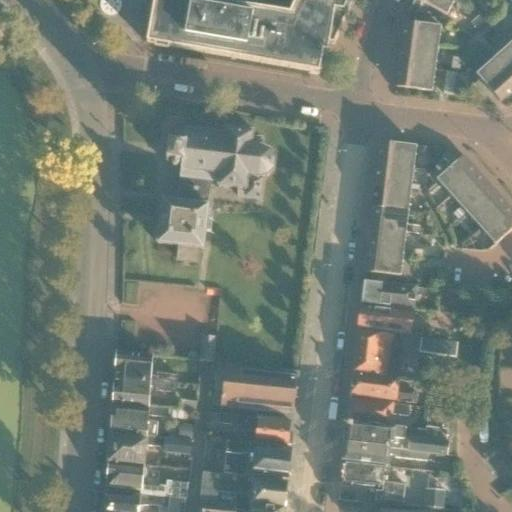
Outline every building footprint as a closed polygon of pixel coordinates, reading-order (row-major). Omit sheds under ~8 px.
[(256,5),(246,0),(154,0),(147,44),(319,75),(325,44),(334,46),(353,0),(296,0),(289,16),(255,10),(256,5)] [(447,17),(455,0),(415,0),(410,12),(417,15),(422,4),(447,17)] [(481,0),(477,3),(492,22),(503,13),(492,0),(481,0)] [(438,51),(441,29),(413,25),(417,15),(410,12),(405,23),(402,46),(438,51)] [(490,41),(499,51),(506,44),(498,35),(490,41)] [(435,72),(438,51),(402,46),(399,67),(435,72)] [(511,82),(511,50),(509,47),(493,62),(511,82)] [(450,70),(459,71),(461,59),(452,58),(450,70)] [(511,82),(493,62),(483,70),(477,63),(464,75),(474,85),(480,80),(500,103),(511,92),(511,82)] [(432,94),(435,72),(399,67),(396,89),(432,94)] [(458,75),(447,74),(444,96),(455,97),(458,75)] [(165,161),(171,162),(171,165),(173,168),(176,168),(179,167),(180,162),(182,163),(180,181),(181,181),(178,203),(163,202),(160,227),(156,230),(155,238),(159,242),(158,245),(180,248),(179,262),(198,265),(199,250),(203,250),(210,195),(209,195),(210,182),(220,184),(220,188),(239,190),(238,198),(244,199),(261,201),(264,177),(267,177),(267,178),(268,178),(275,171),(276,161),(271,152),(262,148),(263,140),(252,139),(253,134),(226,131),(225,134),(187,130),(187,132),(176,130),(174,145),(167,144),(165,161)] [(414,170),(416,148),(381,143),(378,166),(414,170)] [(417,156),(428,157),(429,149),(418,147),(417,156)] [(452,198),(478,174),(464,157),(437,181),(452,198)] [(411,191),(414,170),(378,166),(376,187),(411,191)] [(461,218),(466,214),(493,190),(478,174),(452,198),(461,208),(454,215),(458,220),(461,218)] [(433,183),(426,189),(431,195),(438,188),(433,183)] [(409,213),(411,191),(376,187),(373,208),(409,213)] [(481,230),(507,206),(493,190),(466,214),(461,218),(465,222),(470,218),(481,230)] [(495,247),(511,231),(511,211),(507,206),(481,230),(495,247)] [(406,234),(409,213),(373,208),(371,230),(406,234)] [(407,234),(418,235),(419,227),(408,226),(407,234)] [(404,255),(406,234),(371,230),(368,251),(404,255)] [(401,277),(404,255),(368,251),(366,273),(401,277)] [(364,284),(362,306),(413,311),(416,290),(364,284)] [(447,293),(444,314),(461,316),(463,295),(447,293)] [(410,336),(411,329),(413,314),(361,308),(359,330),(410,336)] [(358,333),(354,373),(398,379),(402,348),(392,347),(393,337),(358,333)] [(204,338),(201,363),(213,364),(215,339),(204,338)] [(451,344),(421,340),(419,355),(449,359),(451,344)] [(158,378),(151,378),(153,358),(118,354),(116,379),(177,386),(178,377),(158,375),(158,378)] [(293,415),(298,376),(226,367),(221,407),(293,415)] [(353,375),(351,398),(417,405),(418,395),(413,394),(412,397),(397,395),(399,381),(353,375)] [(177,394),(177,386),(116,379),(114,405),(148,408),(149,408),(151,388),(157,389),(157,392),(177,394)] [(179,411),(196,413),(197,403),(181,401),(179,411)] [(350,401),(348,423),(390,428),(391,416),(408,418),(409,408),(350,401)] [(169,410),(149,408),(148,408),(148,412),(115,409),(112,434),(146,438),(156,439),(157,424),(148,423),(149,418),(169,420),(169,410)] [(458,459),(457,422),(457,413),(429,410),(426,430),(406,427),(405,431),(348,424),(345,446),(429,455),(428,456),(458,459)] [(172,420),(187,421),(188,413),(172,412),(172,420)] [(207,423),(236,426),(237,417),(208,413),(207,423)] [(242,418),(241,427),(241,432),(257,434),(255,447),(288,451),(288,447),(292,446),(293,436),(290,432),(291,423),(242,418)] [(178,439),(192,440),(193,427),(180,426),(178,439)] [(166,440),(156,439),(146,438),(146,442),(112,439),(110,463),(144,467),(146,447),(165,449),(165,452),(188,455),(189,443),(166,441),(166,440)] [(226,455),(224,476),(248,479),(249,476),(265,478),(288,481),(291,451),(288,451),(255,447),(227,444),(226,455)] [(428,463),(428,456),(429,455),(345,446),(343,462),(388,467),(389,456),(395,457),(395,459),(428,463)] [(409,508),(411,494),(403,493),(404,485),(387,483),(388,468),(388,467),(343,462),(340,486),(379,491),(377,505),(409,508)] [(160,489),(142,487),(143,479),(144,478),(145,478),(146,477),(146,476),(147,476),(147,475),(147,474),(147,473),(147,472),(146,471),(145,470),(144,469),(144,467),(110,463),(107,488),(142,492),(141,496),(161,498),(184,501),(186,501),(188,484),(167,482),(167,487),(160,487),(160,489)] [(248,479),(224,476),(207,474),(203,474),(200,502),(204,502),(218,504),(219,493),(252,497),(251,507),(284,511),(287,485),(265,483),(265,478),(249,476),(248,479)] [(424,508),(443,509),(445,491),(426,490),(424,508)] [(182,511),(184,501),(161,498),(141,496),(107,493),(105,511),(139,511),(140,507),(148,506),(159,508),(159,511),(182,511)] [(240,511),(241,506),(218,504),(204,502),(202,511),(283,511),(284,511),(251,507),(250,511),(240,511)]
